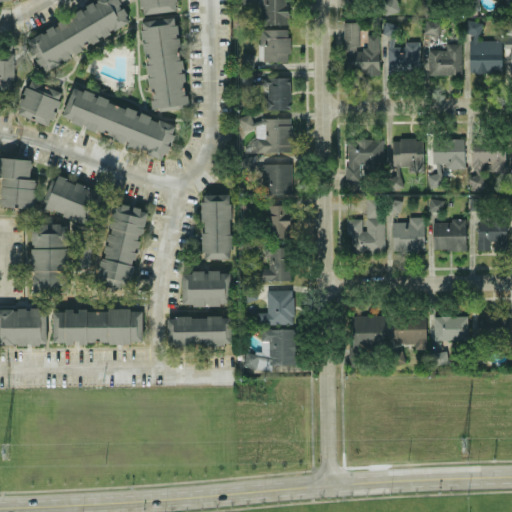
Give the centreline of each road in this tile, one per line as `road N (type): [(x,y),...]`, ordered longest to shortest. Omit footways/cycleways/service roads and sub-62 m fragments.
road 1 (tertiary): [(511,475),(0,506)]
road 2 (residential): [(321,0),(331,484)]
road 3 (residential): [(511,102),(324,104)]
road 4 (residential): [(511,280),(328,283)]
